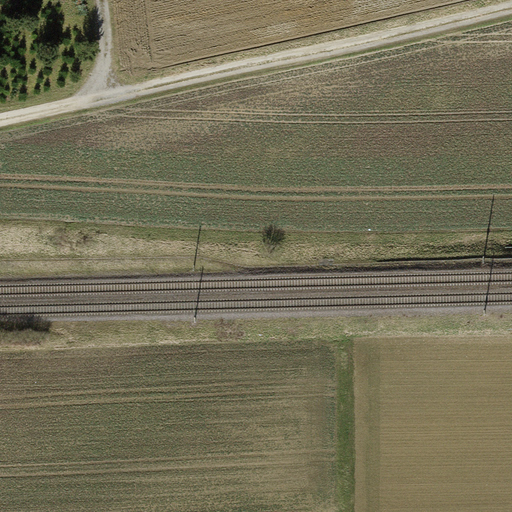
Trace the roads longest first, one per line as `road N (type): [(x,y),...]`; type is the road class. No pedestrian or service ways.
road 1 (track): [(511,0),(0,119)]
road 2 (track): [(348,511),(347,338)]
